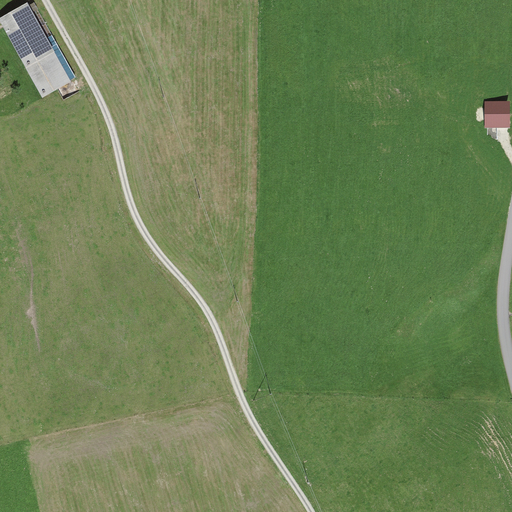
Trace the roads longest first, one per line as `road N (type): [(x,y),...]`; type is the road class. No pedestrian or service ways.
road 1 (track): [(45,0),(107,115),(137,219),(209,315),(245,407),(311,511)]
road 2 (unclassified): [(511,224),(502,291),(511,371)]
